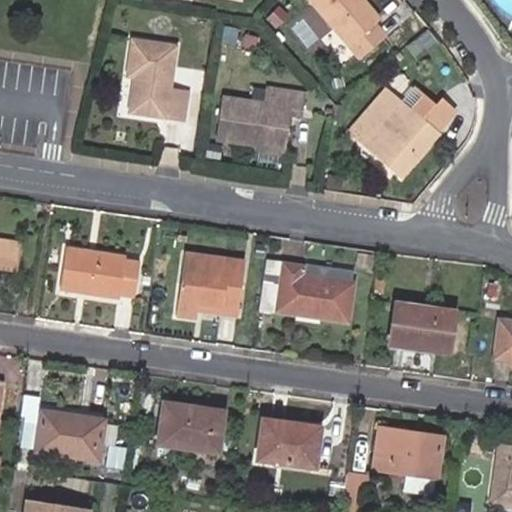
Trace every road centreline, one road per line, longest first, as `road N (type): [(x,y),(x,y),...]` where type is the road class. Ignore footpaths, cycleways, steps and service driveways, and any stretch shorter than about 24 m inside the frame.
road 1 (residential): [(0,330),(511,403)]
road 2 (residential): [(0,162),(422,232)]
